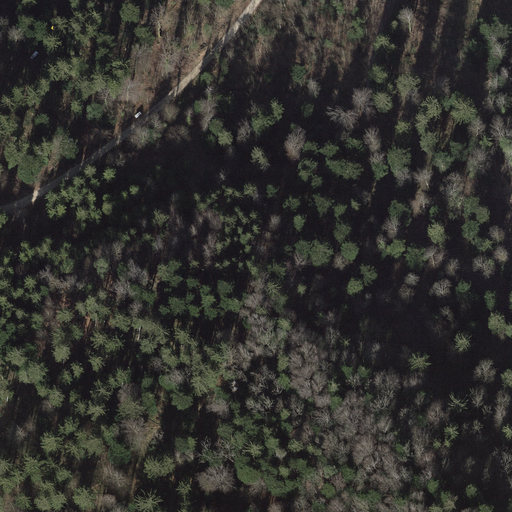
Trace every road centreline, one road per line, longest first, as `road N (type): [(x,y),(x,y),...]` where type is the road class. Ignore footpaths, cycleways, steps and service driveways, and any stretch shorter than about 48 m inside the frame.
road 1 (track): [(511,300),(449,258),(402,199),(367,97),(387,0)]
road 2 (track): [(255,0),(199,73),(40,186),(0,195)]
